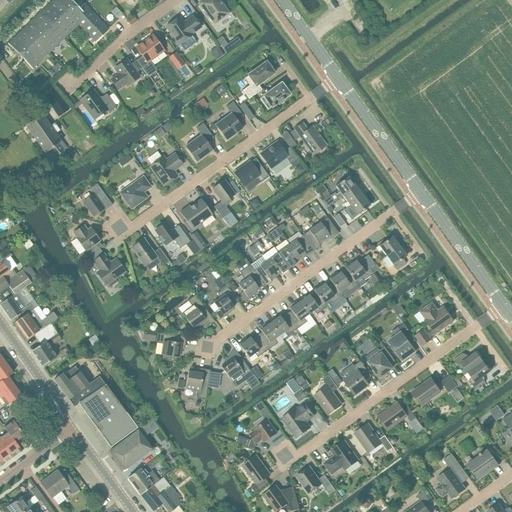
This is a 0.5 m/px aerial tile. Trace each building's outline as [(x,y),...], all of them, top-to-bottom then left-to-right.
[(79,9),(69,0),(52,0),(8,43),(33,68),(79,24),(91,37),(90,38),(94,42),(108,29),(85,4),(79,9)] [(229,13),(219,0),(200,0),(199,1),(200,1),(198,3),(214,24),(229,13)] [(117,18),(121,14),(116,8),(112,12),(117,18)] [(179,17),(166,26),(179,45),(184,51),(197,42),(192,35),(191,34),(201,27),(193,16),(183,23),(179,17)] [(148,76),(157,70),(150,60),(164,50),(153,35),(136,48),(142,56),(137,60),(142,68),(148,76)] [(176,52),(169,57),(177,70),(185,64),(176,52)] [(127,86),(139,77),(127,60),(115,68),(120,75),(117,77),(116,76),(111,80),(118,89),(126,84),(127,86)] [(137,60),(132,64),(138,71),(142,68),(137,60)] [(267,63),(266,62),(248,75),(253,83),(243,91),(249,99),(262,90),(258,85),(274,73),(271,68),(272,67),(269,62),(267,63)] [(54,67),(52,68),(56,72),(61,67),(57,64),(54,67)] [(284,87),(281,83),(264,96),(260,99),(263,104),(267,101),(272,107),(278,103),(279,104),(285,100),(283,99),(290,94),(288,93),(290,91),(286,86),(284,87)] [(58,117),(69,110),(55,90),(45,97),(58,117)] [(102,98),(99,97),(94,90),(80,100),(94,119),(107,110),(109,112),(116,107),(107,94),(102,98)] [(206,108),(216,101),(210,94),(201,101),(206,108)] [(239,106),(244,102),(240,97),(235,101),(239,106)] [(226,140),(243,128),(237,121),(243,116),(233,102),(226,107),(231,113),(215,125),(226,140)] [(146,114),(152,107),(147,103),(141,111),(146,114)] [(244,103),(239,106),(246,116),(251,112),(244,103)] [(67,149),(56,134),(59,132),(54,124),(51,127),(42,114),(26,125),(45,153),(50,149),(56,157),(67,149)] [(196,162),(213,150),(207,142),(214,138),(203,123),(196,128),(201,135),(185,146),(196,162)] [(308,129),(303,123),(290,132),(295,139),(300,136),(313,155),(319,151),(321,151),(323,149),(324,147),(326,145),(313,126),(308,129)] [(289,145),(294,141),(290,135),(285,139),(289,145)] [(284,151),(277,141),(271,146),(268,149),(268,148),(260,154),(271,168),(286,157),(291,164),(298,159),(289,147),(284,151)] [(164,147),(154,154),(158,160),(168,153),(164,147)] [(74,151),(69,155),(75,163),(80,159),(74,151)] [(152,165),(150,166),(158,177),(164,185),(177,176),(173,170),(176,167),(177,168),(182,164),(176,156),(175,154),(166,160),(163,157),(162,158),(152,165)] [(256,170),(250,161),(234,173),(244,186),(260,175),(263,179),(268,175),(261,166),(256,170)] [(131,209),(147,197),(143,192),(151,187),(143,176),(120,193),(131,209)] [(343,196),(356,186),(349,176),(335,186),(340,192),(336,194),(334,193),(322,202),(326,207),(329,205),(342,195),(343,196)] [(231,217),(229,214),(230,213),(226,206),(232,202),(229,198),(235,194),(224,180),(212,189),(221,201),(214,206),(223,218),(224,217),(226,221),(231,217)] [(105,210),(112,205),(97,184),(89,189),(93,194),(83,202),(93,216),(104,209),(105,210)] [(350,205),(363,196),(356,186),(343,196),(350,205)] [(350,205),(344,209),(351,219),(357,215),(370,205),(363,196),(350,205)] [(212,214),(201,199),(191,206),(190,205),(180,212),(193,231),(202,225),(201,223),(212,214)] [(340,227),(345,223),(338,214),(333,217),(340,227)] [(331,238),(338,233),(339,233),(327,217),(315,226),(325,240),(326,240),(325,239),(330,236),(331,238)] [(177,236),(167,221),(155,230),(166,245),(173,239),(180,249),(190,241),(178,225),(178,226),(183,232),(177,236)] [(83,225),(75,231),(73,232),(77,238),(76,238),(85,250),(83,252),(87,257),(102,246),(99,241),(100,240),(91,228),(87,230),(83,225)] [(324,241),(325,240),(315,226),(302,235),(314,251),(321,246),(319,244),(324,240),(324,241)] [(206,246),(196,231),(190,236),(200,250),(206,246)] [(307,256),(314,251),(302,235),(290,244),(300,258),(301,258),(301,257),(305,254),(307,256)] [(386,256),(400,246),(392,236),(379,246),(386,256)] [(153,252),(143,238),(131,247),(145,266),(156,257),(162,265),(169,261),(160,248),(153,252)] [(300,259),(300,258),(290,244),(278,253),(289,269),(296,264),(295,261),(299,258),(300,259)] [(254,245),(249,249),(251,252),(254,256),(259,252),(256,248),(254,245)] [(361,254),(364,250),(359,245),(355,249),(361,254)] [(397,271),(406,264),(403,259),(407,256),(400,246),(386,256),(382,259),(388,267),(392,264),(397,271)] [(0,276),(16,265),(10,257),(12,256),(10,252),(3,257),(0,259),(0,276)] [(282,274),(289,269),(278,253),(266,261),(276,276),(277,275),(276,275),(281,271),(282,274)] [(110,262),(104,254),(93,261),(100,270),(97,272),(106,285),(108,284),(110,287),(117,282),(115,279),(125,272),(116,258),(110,262)] [(181,265),(188,261),(183,255),(177,260),(181,265)] [(374,263),(368,255),(363,259),(364,261),(365,261),(370,268),(375,264),(374,263)] [(365,261),(364,261),(359,264),(356,260),(353,262),(352,261),(344,267),(348,272),(349,272),(355,281),(355,280),(360,287),(366,283),(364,280),(374,273),(370,268),(365,261)] [(275,276),(276,276),(266,261),(254,270),(253,271),(261,281),(265,287),(272,281),(270,279),(275,276)] [(16,265),(0,276),(0,300),(2,303),(16,292),(31,282),(37,278),(35,275),(29,266),(22,270),(17,274),(13,269),(17,266),(16,265)] [(245,301),(257,292),(256,291),(259,289),(256,285),(261,281),(253,271),(254,270),(250,265),(240,272),(245,279),(238,284),(243,291),(240,294),(245,301)] [(349,272),(348,272),(344,276),(341,272),(338,274),(337,273),(329,278),(333,284),(339,292),(340,292),(343,296),(344,298),(360,287),(355,280),(355,281),(349,272)] [(328,287),(325,283),(322,285),(321,284),(313,290),(317,295),(324,303),(329,299),(332,303),(343,296),(340,292),(339,292),(333,284),(328,287)] [(238,301),(232,293),(227,286),(217,293),(220,297),(213,302),(219,309),(215,312),(220,319),(232,310),(231,309),(234,307),(231,303),(236,299),(237,301),(237,302),(238,301)] [(26,307),(16,292),(2,303),(0,303),(0,305),(10,320),(18,315),(21,313),(24,316),(33,309),(30,304),(26,307)] [(312,298),(309,294),(306,297),(305,295),(299,300),(309,314),(314,311),(317,315),(327,307),(324,303),(317,295),(312,298)] [(205,324),(213,319),(196,295),(188,300),(192,306),(182,313),(193,328),(194,327),(200,325),(200,323),(202,321),(205,324)] [(297,329),(307,322),(304,318),(309,314),(299,300),(292,305),(293,306),(290,308),(293,313),(288,316),(297,329)] [(438,310),(432,302),(419,312),(420,312),(415,316),(420,324),(425,320),(433,330),(428,334),(424,329),(415,336),(423,346),(432,339),(430,337),(435,334),(454,321),(443,306),(438,310)] [(45,317),(39,306),(33,309),(24,316),(15,322),(27,338),(50,323),(58,318),(53,312),(45,317)] [(326,317),(336,311),(332,306),(323,312),(326,317)] [(283,320),(280,316),(277,318),(276,317),(269,321),(279,335),(284,332),(287,336),(297,329),(288,316),(283,320)] [(332,330),(343,323),(339,316),(328,322),(332,330)] [(268,350),(278,343),(275,339),(279,335),(269,321),(263,326),(263,328),(260,330),(263,334),(258,338),(268,350)] [(50,323),(34,334),(41,344),(45,341),(50,338),(54,343),(61,338),(50,323)] [(409,340),(414,337),(408,329),(404,323),(398,327),(403,333),(396,338),(394,337),(388,341),(402,361),(403,360),(402,358),(407,355),(408,357),(416,351),(409,340)] [(185,347),(187,337),(157,332),(156,342),(163,343),(161,355),(179,358),(179,356),(182,351),(180,349),(181,346),(185,347)] [(253,341),(250,337),(247,339),(246,338),(239,344),(249,358),(255,353),(258,357),(268,350),(258,338),(253,341)] [(41,344),(32,351),(42,367),(43,366),(50,361),(56,357),(45,341),(41,344)] [(380,377),(393,368),(389,362),(394,359),(385,347),(380,350),(382,354),(369,362),(380,377)] [(299,350),(284,359),(288,364),(302,355),(299,350)] [(223,366),(221,367),(227,375),(236,388),(254,375),(251,371),(242,359),(236,351),(228,356),(231,360),(228,362),(226,361),(223,366)] [(162,359),(159,352),(154,354),(157,361),(162,359)] [(483,361),(476,352),(468,358),(464,353),(454,360),(461,369),(463,369),(465,368),(468,372),(483,361)] [(355,395),(369,385),(366,380),(371,376),(361,361),(355,366),(355,367),(354,375),(346,381),(348,383),(344,385),(351,389),(355,395)] [(476,389),(477,388),(485,382),(482,377),(490,371),(483,361),(468,372),(472,377),(470,379),(469,381),(476,389)] [(0,381),(8,376),(13,373),(6,363),(0,367),(0,381)] [(54,379),(74,406),(79,403),(104,384),(99,377),(88,384),(75,366),(63,374),(62,373),(54,379)] [(206,399),(210,370),(201,368),(200,373),(197,372),(196,370),(190,371),(188,371),(187,381),(185,389),(197,391),(196,398),(206,399)] [(308,369),(302,373),(306,380),(312,376),(308,369)] [(218,388),(220,374),(210,373),(208,387),(218,388)] [(329,414),(342,405),(333,392),(338,388),(329,375),(323,379),(328,386),(315,395),(329,414)] [(449,392),(458,386),(455,382),(450,375),(441,381),(449,392)] [(0,395),(14,386),(8,376),(0,381),(0,395)] [(422,405),(441,392),(431,378),(412,392),(422,405)] [(303,390),(310,386),(306,380),(299,384),(303,390)] [(79,403),(100,432),(126,412),(105,384),(104,384),(79,403)] [(0,397),(6,406),(11,402),(21,395),(14,386),(0,395),(0,397)] [(299,402),(306,397),(301,390),(294,395),(299,402)] [(402,409),(398,402),(379,416),(388,430),(407,416),(411,421),(416,417),(408,405),(402,409)] [(314,416),(308,407),(305,403),(304,404),(305,404),(297,410),(296,409),(296,408),(283,418),(283,419),(283,418),(297,437),(296,437),(297,438),(310,428),(310,427),(309,428),(305,421),(313,415),(313,416),(314,416)] [(18,423),(24,418),(15,405),(9,410),(18,423)] [(126,412),(100,432),(111,447),(137,428),(126,412)] [(511,412),(503,419),(511,431),(511,412)] [(313,427),(321,423),(318,418),(311,422),(313,427)] [(24,435),(16,424),(13,420),(3,427),(7,432),(8,432),(15,442),(24,435)] [(265,442),(277,433),(268,420),(255,429),(256,430),(250,434),(256,443),(262,439),(265,442)] [(379,439),(368,424),(355,433),(369,453),(382,443),(388,452),(394,447),(385,435),(379,439)] [(144,426),(140,428),(145,436),(149,433),(144,426)] [(152,449),(138,430),(110,451),(124,470),(152,449)] [(15,442),(8,432),(7,432),(0,437),(0,440),(10,454),(19,447),(15,442)] [(238,435),(236,442),(249,446),(251,440),(238,435)] [(0,460),(10,454),(0,440),(0,460)] [(358,460),(350,449),(345,441),(331,451),(336,457),(333,459),(332,458),(324,463),(332,474),(343,466),(345,470),(358,460)] [(499,465),(488,449),(482,454),(481,453),(479,454),(480,455),(467,464),(478,480),(499,465)] [(458,494),(466,489),(459,479),(466,473),(452,453),(444,459),(450,469),(437,478),(442,484),(436,488),(442,497),(448,493),(452,499),(454,498),(456,498),(458,496),(458,494)] [(256,493),(261,489),(269,483),(266,478),(270,475),(256,456),(243,465),(257,484),(252,488),(256,493)] [(335,490),(331,483),(325,475),(319,479),(310,466),(296,476),(308,492),(321,482),(326,489),(329,494),(335,490)] [(146,475),(141,468),(128,478),(140,494),(153,484),(159,480),(152,471),(146,475)] [(62,477),(57,471),(41,482),(52,497),(59,504),(66,498),(60,491),(67,485),(73,494),(79,490),(71,478),(66,482),(63,479),(64,478),(63,477),(62,477)] [(160,493),(153,484),(140,494),(153,511),(162,505),(167,511),(171,511),(181,504),(177,498),(179,496),(170,486),(160,493)] [(29,507),(38,500),(40,499),(39,499),(43,496),(36,486),(31,490),(34,495),(25,502),(22,497),(8,507),(11,511),(21,511),(29,507)] [(280,491),(276,486),(264,494),(268,499),(267,500),(270,505),(271,504),(277,511),(287,504),(292,511),(300,509),(294,487),(286,489),(286,490),(280,491)] [(429,511),(425,506),(431,502),(423,491),(417,496),(421,501),(406,511),(429,511)] [(45,499),(41,501),(47,509),(51,507),(45,499)] [(504,511),(499,503),(487,511),(511,511),(511,510),(509,511),(504,511)]
